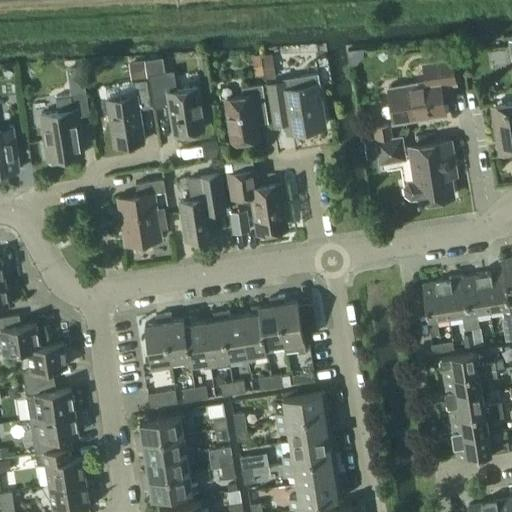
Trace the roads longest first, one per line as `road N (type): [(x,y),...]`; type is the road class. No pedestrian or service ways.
road 1 (residential): [(369,511),(332,257)]
road 2 (residential): [(332,257),(90,293)]
road 3 (residential): [(120,511),(90,293)]
road 4 (residential): [(511,210),(478,232),(332,257)]
road 5 (unknown): [(397,246),(419,373)]
road 6 (residential): [(90,293),(57,277),(13,212),(0,215)]
